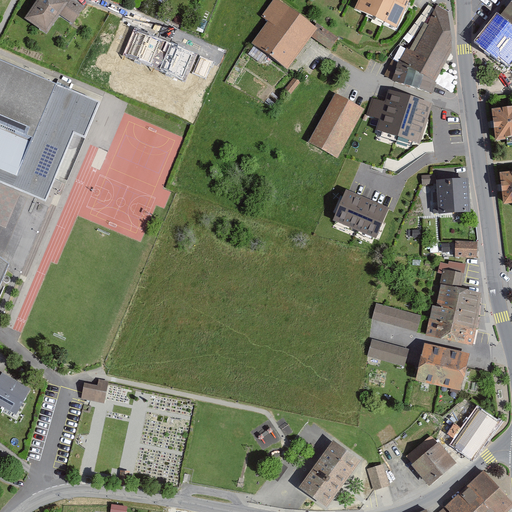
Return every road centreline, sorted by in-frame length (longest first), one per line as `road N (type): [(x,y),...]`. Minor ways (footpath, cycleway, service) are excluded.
road 1 (secondary): [(464,0),(471,108),(511,351)]
road 2 (tertiary): [(19,511),(49,494),(83,489),(244,511)]
road 3 (unknown): [(460,99),(390,94),(335,63)]
road 4 (tertiary): [(403,511),(511,442)]
